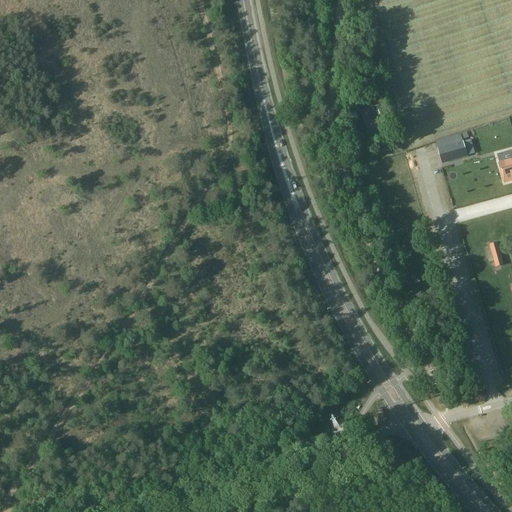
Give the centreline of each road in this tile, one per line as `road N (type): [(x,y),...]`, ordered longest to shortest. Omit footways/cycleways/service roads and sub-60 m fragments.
road 1 (unknown): [(0,511),(219,170),(231,136),(228,109),(200,0)]
road 2 (track): [(343,0),(331,117),(343,172),(392,293),(460,414)]
road 3 (primary): [(423,424),(366,339),(310,227),(255,60)]
road 4 (primary): [(255,60),(267,133),(307,250),(352,344),(407,428)]
road 5 (track): [(6,511),(177,466),(343,444)]
road 6 (track): [(496,405),(439,219),(511,200)]
